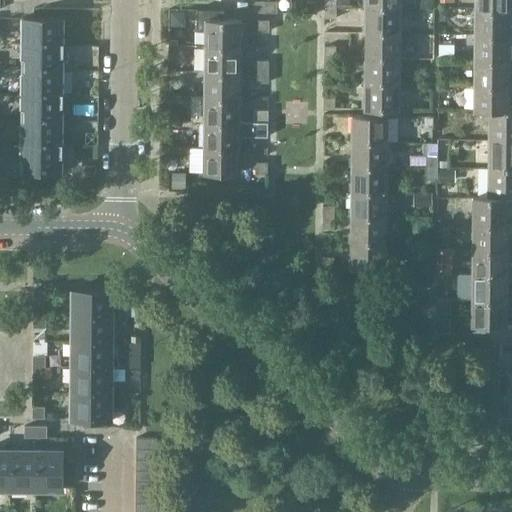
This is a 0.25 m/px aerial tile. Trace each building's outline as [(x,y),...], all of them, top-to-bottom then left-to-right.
[(264,12),(264,0),(254,0),(253,12),(264,12)] [(264,12),(276,12),(276,1),(264,0),(264,12)] [(316,13),(316,1),(305,1),(305,13),(316,13)] [(335,18),(335,6),(324,6),(324,18),(335,18)] [(399,32),(400,7),(363,6),(363,32),(399,32)] [(509,33),(510,8),(474,8),(473,33),(509,33)] [(196,9),(196,29),(204,29),(204,45),(239,45),(240,21),(240,19),(222,19),(222,9),(196,9)] [(60,17),(34,17),(24,17),(24,43),(60,44),(60,17)] [(256,31),(268,31),(268,20),(257,19),(256,31)] [(0,31),(14,32),(15,21),(0,20),(0,31)] [(399,58),(399,32),(363,32),(363,57),(399,58)] [(473,58),(509,58),(509,33),(473,33),(473,58)] [(60,69),(60,44),(24,43),(24,68),(60,69)] [(239,70),(239,45),(204,45),(203,70),(239,70)] [(323,57),(335,57),(335,46),(323,46),(323,57)] [(186,59),(186,48),(164,48),(164,59),(186,59)] [(335,69),(335,57),(323,57),(323,68),(335,69)] [(399,83),(399,58),(363,57),(363,82),(399,83)] [(509,84),(509,58),(473,58),(473,84),(509,84)] [(256,71),(268,71),(268,60),(250,60),(250,71),(256,71)] [(59,94),(60,69),(24,68),(23,94),(59,94)] [(239,95),(239,70),(203,70),(203,95),(239,95)] [(267,83),(268,71),(256,71),(256,83),(267,83)] [(399,109),(399,83),(363,82),(362,108),(399,109)] [(509,109),(509,84),(473,84),(473,110),(488,110),(488,109),(509,109)] [(59,94),(23,94),(23,119),(59,119),(59,94)] [(238,121),(239,95),(203,95),(203,120),(238,121)] [(323,109),(334,109),(335,97),(323,98),(323,109)] [(488,138),(511,138),(511,109),(509,109),(488,109),(488,110),(488,138)] [(267,111),(256,110),(256,121),(267,121),(267,111)] [(386,141),(386,116),(386,114),(350,114),(350,140),(386,141)] [(421,127),(432,128),(433,116),(421,116),(421,127)] [(59,144),(59,119),(23,119),(23,144),(59,144)] [(256,121),(238,121),(203,120),(202,145),(238,146),(238,135),(267,136),(267,121),(256,121)] [(167,173),(179,173),(180,149),(185,150),(186,135),(168,135),(167,173)] [(511,138),(488,138),(487,167),(511,167),(511,138)] [(386,166),(386,141),(350,140),(350,166),(386,166)] [(58,171),(59,144),(23,144),(22,171),(58,171)] [(238,172),(238,146),(202,145),(202,172),(238,172)] [(94,176),(94,150),(80,150),(81,176),(94,176)] [(437,156),(431,156),(425,156),(425,167),(437,167),(437,156)] [(267,162),(266,162),(255,162),(255,173),(267,174),(267,162)] [(385,191),(386,166),(350,166),(350,191),(385,191)] [(436,179),(437,167),(425,167),(425,178),(436,179)] [(511,167),(487,167),(487,196),(508,197),(511,197),(511,167)] [(385,216),(385,191),(350,191),(349,216),(385,216)] [(508,197),(487,196),(472,196),(471,222),(507,222),(508,197)] [(322,216),(334,216),(334,205),(322,205),(322,216)] [(322,216),(322,228),(334,228),(334,216),(322,216)] [(385,242),(385,216),(349,216),(349,241),(385,242)] [(471,248),(507,248),(507,222),(471,222),(471,248)] [(385,268),(385,242),(349,241),(349,268),(385,268)] [(507,273),(507,248),(471,248),(471,273),(507,273)] [(321,257),(321,268),(333,268),(333,257),(321,257)] [(507,298),(507,273),(471,273),(471,298),(507,298)] [(72,291),(72,316),(111,316),(111,291),(111,289),(72,289),(72,291)] [(506,325),(507,298),(471,298),(470,324),(506,325)] [(33,315),(44,315),(44,304),(33,304),(33,315)] [(43,326),(44,315),(33,315),(32,326),(43,326)] [(72,316),(71,341),(111,342),(111,316),(72,316)] [(71,341),(71,366),(110,367),(111,342),(71,341)] [(32,366),(45,366),(45,356),(33,355),(32,366)] [(45,378),(45,366),(32,366),(32,378),(45,378)] [(71,366),(71,391),(110,392),(110,367),(71,366)] [(70,418),(84,419),(110,419),(110,392),(71,391),(70,418)] [(32,417),(42,417),(43,406),(32,406),(32,417)] [(34,436),(34,425),(23,425),(23,436),(34,436)] [(34,436),(45,436),(45,425),(34,425),(34,436)] [(156,437),(145,437),(135,437),(135,448),(156,448),(156,437)] [(0,488),(9,488),(9,449),(0,448),(0,488)] [(156,458),(156,448),(135,448),(135,458),(156,458)] [(9,449),(9,488),(34,488),(34,449),(9,449)] [(34,449),(34,488),(61,489),(61,449),(34,449)] [(155,469),(156,458),(135,458),(134,469),(155,469)] [(155,480),(155,469),(134,469),(134,480),(155,480)] [(155,491),(155,480),(134,480),(134,490),(155,491)] [(155,501),(155,491),(134,490),(134,501),(155,501)] [(154,511),(155,501),(134,501),(133,511),(154,511)]
